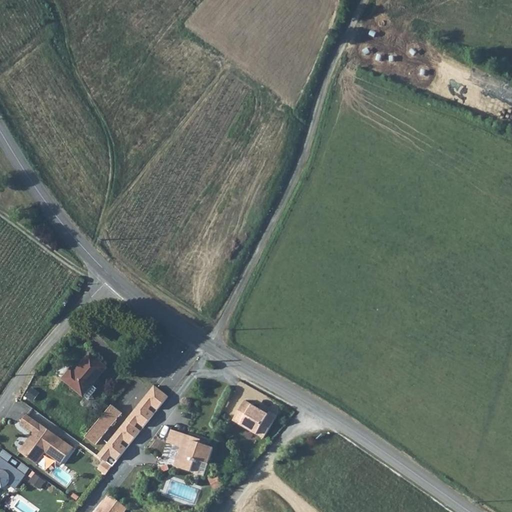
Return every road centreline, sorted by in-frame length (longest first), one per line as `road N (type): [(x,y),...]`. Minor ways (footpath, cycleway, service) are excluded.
road 1 (secondary): [(111,277),(179,329),(314,406),(469,511)]
road 2 (track): [(363,0),(291,181),(210,347)]
road 3 (track): [(90,253),(113,151),(54,0)]
road 4 (track): [(511,144),(331,67)]
road 5 (secondary): [(0,131),(41,195),(111,277)]
road 6 (residential): [(111,277),(49,341),(0,410)]
road 7 (track): [(111,277),(80,272),(0,216)]
